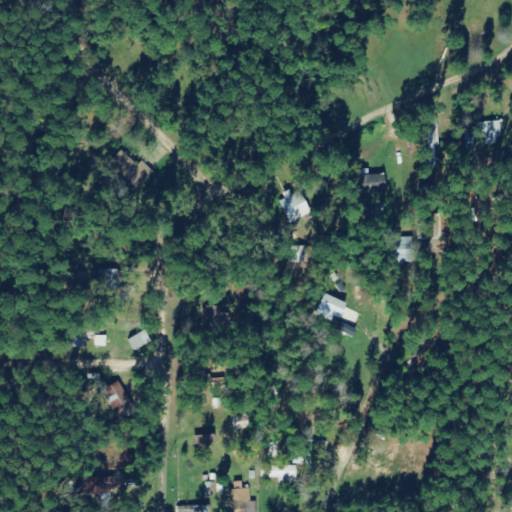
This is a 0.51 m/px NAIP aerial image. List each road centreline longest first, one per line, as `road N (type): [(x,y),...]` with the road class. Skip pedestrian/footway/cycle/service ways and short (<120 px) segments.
road 1 (residential): [(165,362),(158,285),(168,225),(330,133),(488,70),(511,49)]
road 2 (residential): [(165,362),(162,511),(471,490)]
road 3 (residential): [(322,511),(393,352),(502,271)]
road 4 (residential): [(201,200),(156,156),(115,71),(60,0)]
road 5 (residential): [(0,369),(165,362)]
